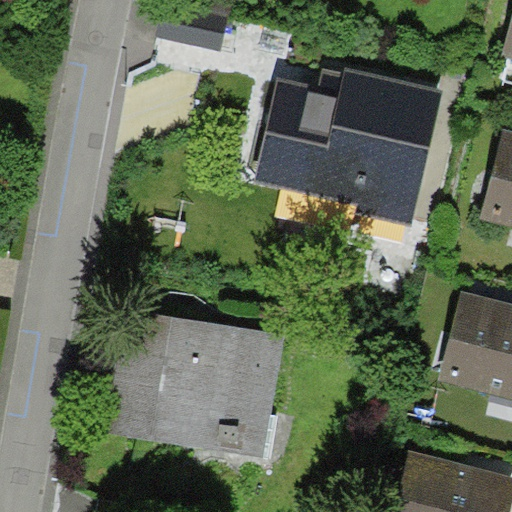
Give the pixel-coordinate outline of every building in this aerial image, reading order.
[(250,1),(242,0),(160,0),(152,50),(240,64),(250,1)] [(511,0),(489,85),(511,91),(511,0)] [(336,97),(284,84),(259,179),(411,218),(444,92),(343,67),(336,97)] [(511,131),(501,128),(477,220),(511,229),(511,131)] [(511,300),(458,284),(429,376),(511,401),(511,300)] [(286,335),(131,314),(113,443),(268,464),(286,335)] [(511,511),(511,477),(408,449),(390,511),(511,511)]
